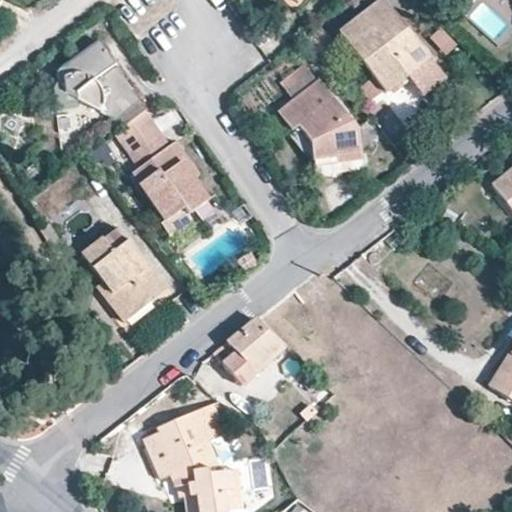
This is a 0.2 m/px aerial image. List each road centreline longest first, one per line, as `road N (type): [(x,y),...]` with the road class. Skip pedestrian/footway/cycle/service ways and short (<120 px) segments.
road 1 (residential): [(40,491),(72,442),(303,256)]
road 2 (residential): [(303,256),(202,108),(189,56),(197,0)]
road 3 (residential): [(303,256),(343,241),(511,107)]
